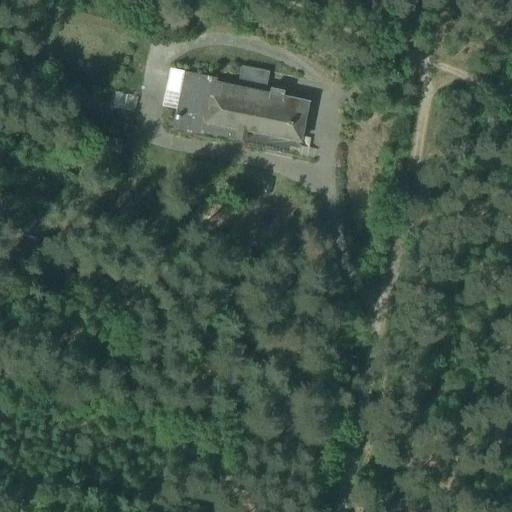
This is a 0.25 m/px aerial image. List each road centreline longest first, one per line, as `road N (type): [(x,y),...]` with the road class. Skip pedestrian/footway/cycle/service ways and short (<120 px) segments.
road 1 (unclassified): [(342,511),(397,224)]
road 2 (track): [(433,67),(279,0)]
road 3 (track): [(397,224),(433,67)]
